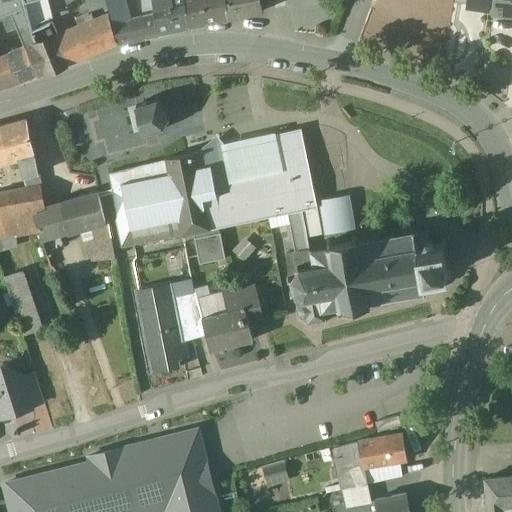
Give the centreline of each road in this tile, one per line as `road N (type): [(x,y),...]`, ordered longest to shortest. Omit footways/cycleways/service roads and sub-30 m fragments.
road 1 (residential): [(484,329),(350,350),(0,455)]
road 2 (residential): [(334,61),(186,46),(0,105)]
road 3 (residential): [(511,204),(500,153),(471,114),(334,61)]
road 4 (tertiary): [(454,511),(456,434),(484,329)]
